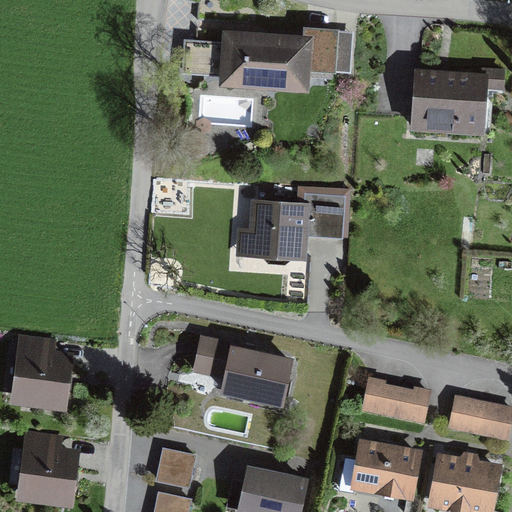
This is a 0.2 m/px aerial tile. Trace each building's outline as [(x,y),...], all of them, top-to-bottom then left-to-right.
[(228,45),(186,42),(184,71),(226,74),(225,81),(303,86),(304,69),(333,71),(336,32),(306,30),(305,42),(228,37),(228,45)] [(415,129),(490,134),(493,87),(503,88),(504,73),(483,71),(483,78),(419,74),(415,129)] [(224,122),(252,123),(253,96),(225,95),(224,122)] [(256,204),(253,252),(301,256),(303,230),(344,233),(343,236),(347,236),(349,189),(298,186),(297,207),(256,204)] [(51,357),(53,342),(24,338),(17,398),(61,403),(67,359),(51,357)] [(215,364),(228,367),(224,389),(281,401),(290,362),(252,354),(253,349),(201,338),(198,354),(216,358),(215,364)] [(422,419),(428,391),(371,379),(365,407),(422,419)] [(511,409),(457,397),(451,425),(506,437),(511,409)] [(59,438),(30,435),(23,494),(67,500),(73,455),(57,453),(59,438)] [(362,443),(355,484),(410,495),(417,454),(362,443)] [(157,479),(188,486),(194,455),(164,449),(157,479)] [(487,511),(496,468),(442,458),(434,502),(451,506),(454,511),(466,511),(470,509),(486,511),(487,511)] [(249,470),(240,511),(246,511),(297,511),(304,482),(249,470)] [(159,493),(154,511),(187,511),(190,499),(159,493)]
